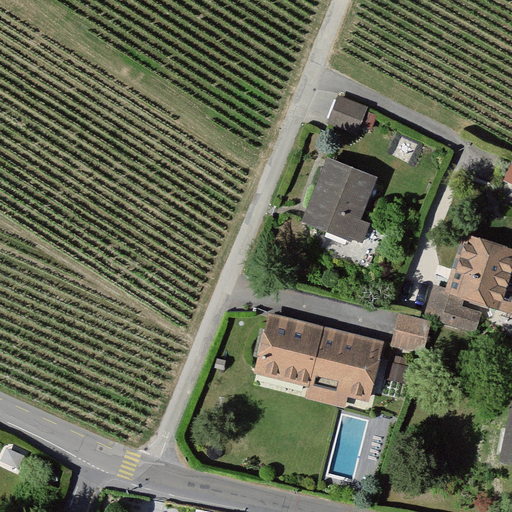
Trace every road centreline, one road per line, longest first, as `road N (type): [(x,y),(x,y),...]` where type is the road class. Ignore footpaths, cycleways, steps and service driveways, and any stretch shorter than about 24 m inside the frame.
road 1 (residential): [(340,0),(151,474)]
road 2 (tertiary): [(151,474),(272,505)]
